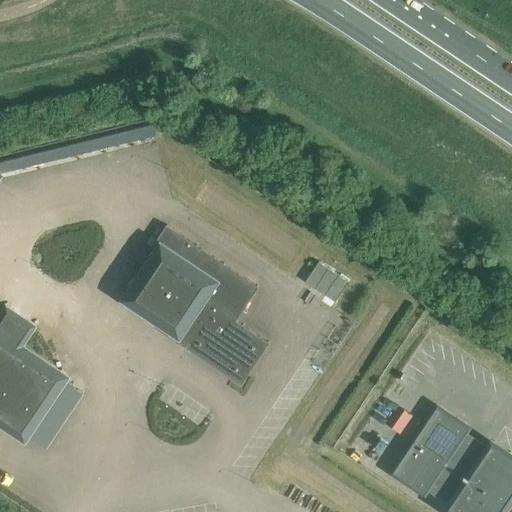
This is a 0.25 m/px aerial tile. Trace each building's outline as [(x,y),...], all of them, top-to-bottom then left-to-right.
[(0,172),(156,135),(153,125),(0,162),(0,172)] [(185,347),(241,385),(269,343),(236,321),(258,287),(166,225),(150,248),(157,253),(126,299),(189,341),(185,347)] [(320,298),(338,306),(353,275),(318,258),(308,279),(325,287),(320,298)] [(0,421),(24,437),(65,377),(0,333),(0,421)] [(447,509),(451,511),(500,511),(511,494),(511,458),(511,456),(509,454),(508,455),(493,445),(494,444),(491,443),(488,448),(479,442),(465,433),(469,428),(437,406),(393,473),(424,494),(428,489),(450,504),(447,509)]
